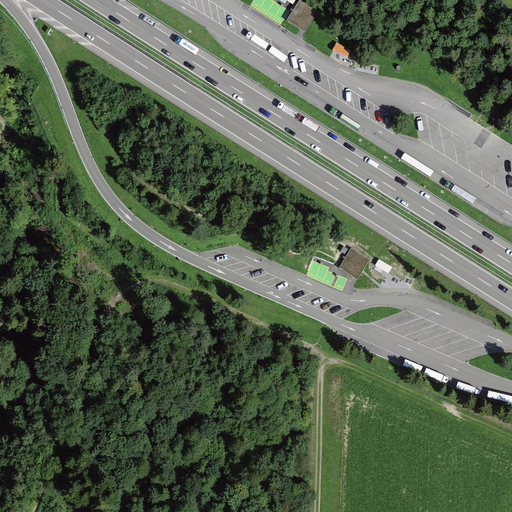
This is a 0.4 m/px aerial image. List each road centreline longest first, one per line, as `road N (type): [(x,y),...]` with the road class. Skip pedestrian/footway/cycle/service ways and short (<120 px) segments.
road 1 (motorway): [(41,0),(511,299)]
road 2 (motorway): [(511,263),(97,0)]
road 3 (motorway): [(6,0),(48,59),(102,186),(132,220),(177,251)]
road 4 (track): [(511,437),(327,356)]
road 5 (track): [(286,337),(327,356),(318,511)]
